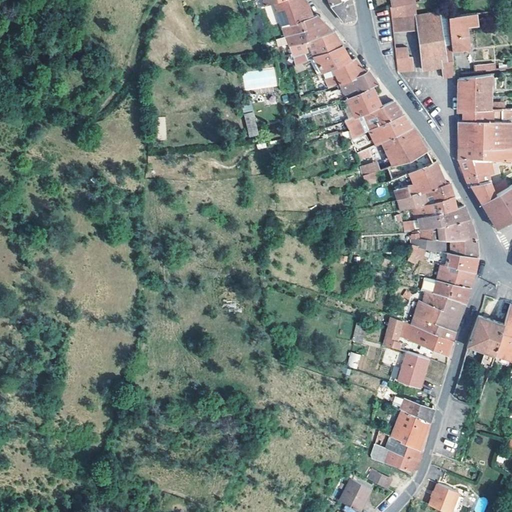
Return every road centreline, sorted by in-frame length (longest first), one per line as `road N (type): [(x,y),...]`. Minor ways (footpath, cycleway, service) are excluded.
road 1 (secondary): [(487,261),(421,474),(391,511)]
road 2 (secondary): [(487,261),(485,233),(436,144),(370,51)]
road 3 (track): [(159,0),(130,69),(93,113),(58,109),(0,78)]
